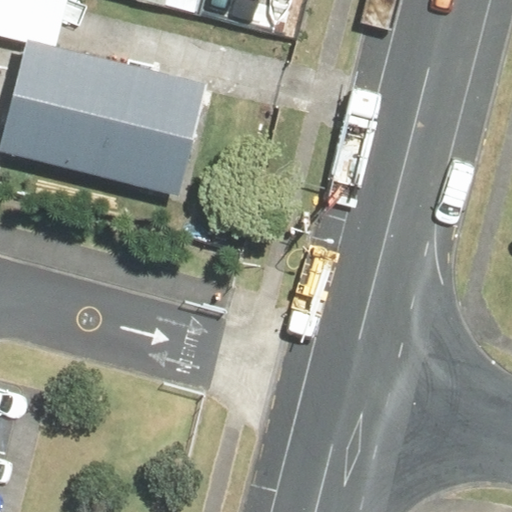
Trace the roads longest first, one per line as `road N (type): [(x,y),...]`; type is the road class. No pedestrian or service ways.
road 1 (tertiary): [(354,376),(450,0)]
road 2 (residential): [(511,419),(354,376)]
road 3 (tertiary): [(319,511),(354,376)]
